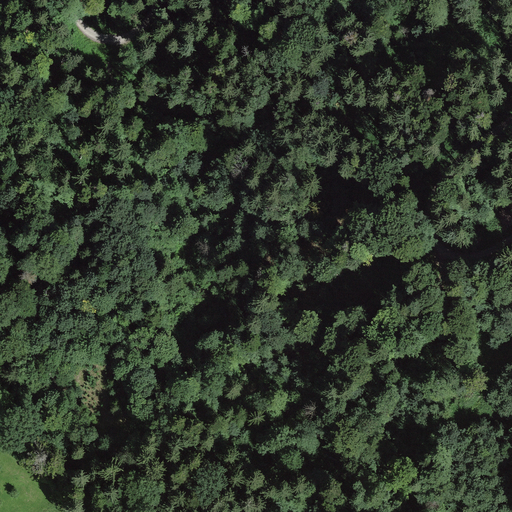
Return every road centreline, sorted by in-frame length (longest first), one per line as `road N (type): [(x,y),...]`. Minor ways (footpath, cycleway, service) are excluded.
road 1 (track): [(160,511),(53,386),(33,349),(41,240),(0,56)]
road 2 (track): [(511,117),(455,161),(423,211),(426,239),(446,258),(486,253),(511,239)]
road 3 (track): [(65,0),(101,37),(138,33),(164,0)]
